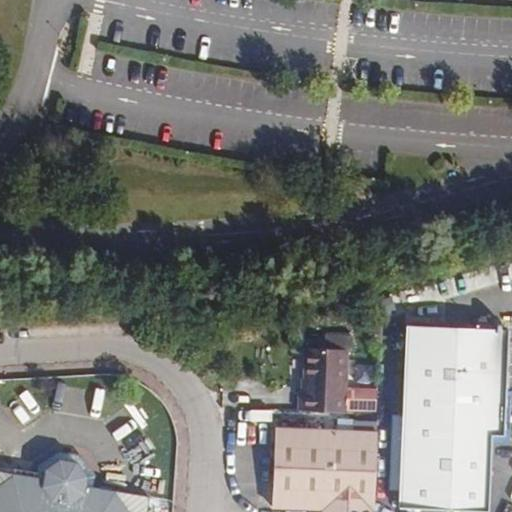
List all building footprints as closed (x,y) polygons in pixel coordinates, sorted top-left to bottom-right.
[(497,332),(397,328),(389,511),(394,511),(476,511),(480,436),(492,437),(497,332)] [(306,378),(305,392),(300,392),(299,410),(344,412),(346,350),(305,349),(304,378),(306,378)] [(353,422),(353,432),(376,432),(376,422),(353,422)] [(372,511),(376,432),(353,432),(275,428),(272,507),(322,510),(321,511),(372,511)] [(0,511),(146,511),(149,497),(92,487),(94,475),(81,456),(58,452),(37,465),(36,477),(0,471),(0,511)]
